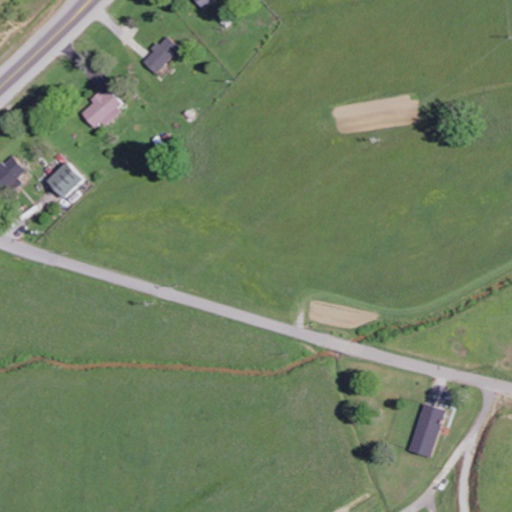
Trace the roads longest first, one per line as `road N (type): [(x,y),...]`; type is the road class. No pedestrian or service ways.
road 1 (residential): [(0,242),(511,386)]
road 2 (trunk): [(0,92),(96,0)]
